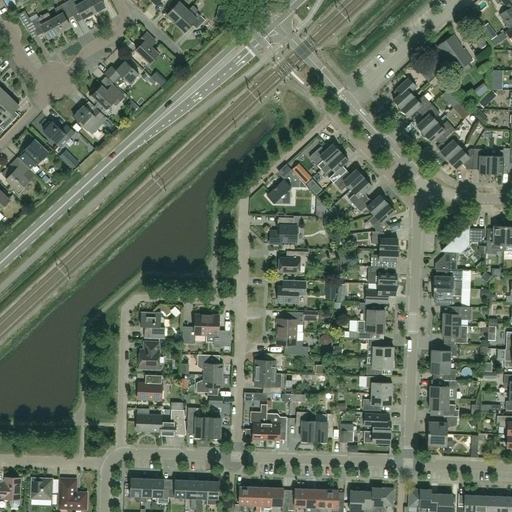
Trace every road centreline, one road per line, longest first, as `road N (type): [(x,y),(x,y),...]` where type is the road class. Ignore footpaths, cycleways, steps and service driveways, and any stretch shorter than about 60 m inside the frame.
road 1 (unclassified): [(408,463),(417,232),(428,188)]
road 2 (residential): [(118,454),(131,303),(242,300)]
road 3 (secondary): [(126,147),(276,23)]
road 4 (secondary): [(266,13),(126,147)]
road 5 (unclassified): [(408,463),(236,457)]
road 6 (secondary): [(0,263),(126,147)]
road 7 (residential): [(236,457),(242,300)]
road 8 (residential): [(349,101),(459,0)]
